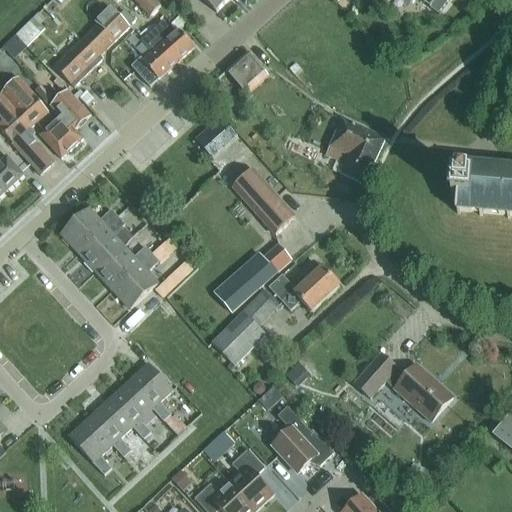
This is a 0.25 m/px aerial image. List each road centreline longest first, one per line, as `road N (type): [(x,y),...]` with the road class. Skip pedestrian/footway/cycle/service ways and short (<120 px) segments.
road 1 (residential): [(18,235),(277,0)]
road 2 (residential): [(0,375),(40,420),(121,346),(18,235)]
